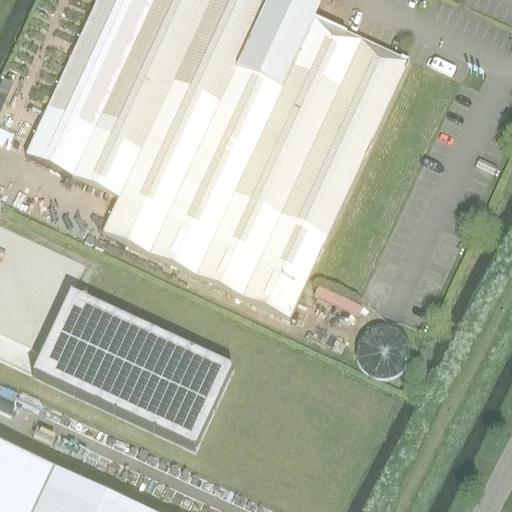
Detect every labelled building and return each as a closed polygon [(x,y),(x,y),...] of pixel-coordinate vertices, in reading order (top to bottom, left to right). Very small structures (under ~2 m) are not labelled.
[(118,201),(102,236),(290,323),(308,283),(363,164),(409,65),(344,35),(315,21),(320,11),(298,1),(296,0),(269,0),(97,0),(25,158),(118,201)] [(39,194),(29,217),(86,241),(96,218),(39,194)] [(65,293),(27,375),(189,450),(227,368),(65,293)] [(356,351),(356,357),(357,363),(360,370),(364,375),(368,378),(373,381),(380,383),(386,382),(393,381),(399,378),(404,374),(407,369),(409,364),(410,358),(410,351),(409,346),(406,340),(402,334),(398,331),(394,329),(390,329),(386,328),(381,328),(375,329),(369,332),(363,336),(360,341),(358,345),(356,351)] [(0,511),(129,511),(0,452),(0,511)]
